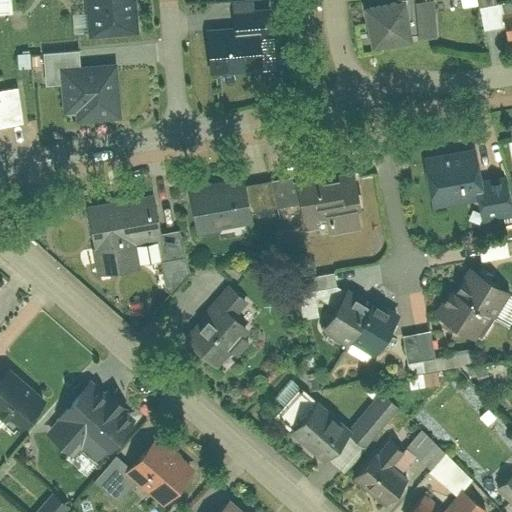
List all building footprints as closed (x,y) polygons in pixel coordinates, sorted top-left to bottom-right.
[(20,0),(17,0),(5,1),(6,22),(22,21),(20,0)] [(136,30),(133,0),(85,0),(88,33),(136,30)] [(228,0),(230,25),(204,27),(207,73),(261,70),(259,30),(270,30),(268,8),(252,9),(251,0),(228,0)] [(397,0),(398,1),(363,5),(368,47),(411,42),(410,33),(415,33),(416,38),(438,35),(433,0),(397,0)] [(511,12),(502,14),(506,39),(511,37),(511,12)] [(75,51),(42,53),(45,82),(59,81),(61,106),(78,117),(118,114),(114,63),(76,66),(75,51)] [(474,156),(425,165),(433,208),(475,200),(479,222),(511,215),(505,183),(480,188),(474,156)] [(349,173),(291,183),(300,230),(357,221),(349,173)] [(239,185),(189,195),(196,230),(246,220),(239,185)] [(152,196),(83,210),(95,275),(155,266),(163,287),(191,270),(181,229),(158,232),(152,196)] [(469,272),(438,315),(475,341),(505,297),(469,272)] [(227,289),(188,341),(223,367),(252,328),(238,317),(248,304),(227,289)] [(349,292),(324,329),(372,362),(398,324),(349,292)] [(2,372),(0,373),(0,415),(17,428),(38,399),(2,372)] [(86,391),(48,431),(86,467),(124,426),(86,391)] [(306,403),(285,430),(322,457),(342,429),(306,403)] [(190,470),(154,440),(132,466),(116,453),(94,481),(113,497),(131,476),(163,503),(190,470)] [(378,455),(359,475),(385,500),(404,480),(378,455)] [(511,477),(494,484),(510,508),(511,506),(511,477)] [(419,493),(402,511),(478,511),(484,506),(458,483),(436,508),(419,493)] [(50,494),(35,511),(55,511),(62,503),(50,494)] [(240,511),(228,501),(218,511),(240,511)]
